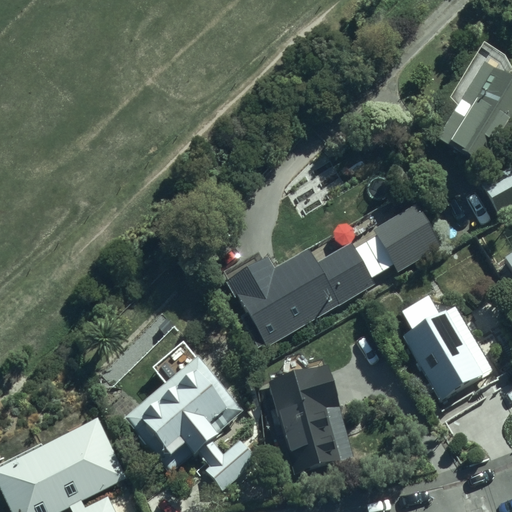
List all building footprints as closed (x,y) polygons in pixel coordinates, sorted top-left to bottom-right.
[(447,106),(425,144),(481,176),(511,121),(511,73),(510,72),(509,72),(508,71),(507,70),(506,70),(505,69),(505,68),(504,67),(503,66),(502,65),(502,64),(502,63),(501,63),(501,62),(500,61),(500,60),(474,45),(440,102),(447,106)] [(475,189),(495,221),(511,210),(511,179),(506,170),(475,189)] [(259,347),(261,350),(367,286),(343,246),(304,269),(297,256),(263,277),(251,256),(216,277),(220,284),(215,287),(253,351),(259,347)] [(508,253),(492,264),(511,292),(511,246),(506,251),(508,253)] [(402,334),(392,342),(434,406),(490,369),(451,309),(416,302),(401,311),(398,327),(402,334)] [(233,415),(185,360),(112,424),(160,479),(186,456),(198,470),(195,472),(215,495),(248,466),(229,445),(213,458),(200,443),(233,415)] [(316,371),(257,389),(267,417),(264,418),(279,458),(281,457),(288,477),(349,460),(316,371)] [(88,420),(0,468),(0,510),(1,511),(59,511),(62,511),(63,511),(106,511),(100,499),(79,510),(76,504),(120,480),(88,420)]
